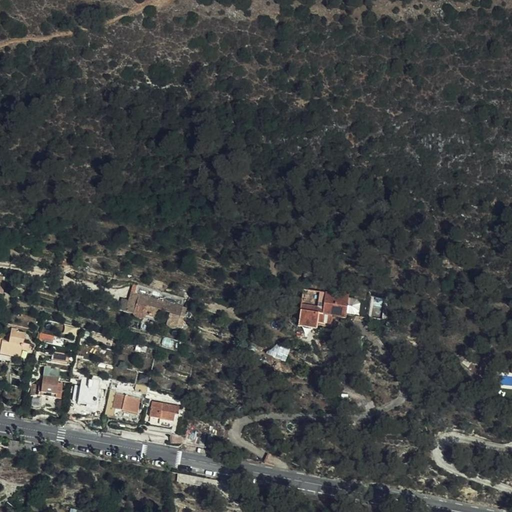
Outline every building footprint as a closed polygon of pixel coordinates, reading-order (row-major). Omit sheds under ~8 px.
[(134,310),(175,321),(177,317),(180,318),(182,311),(179,310),(180,305),(171,302),(169,306),(152,301),(154,291),(133,285),(130,295),(128,294),(125,302),(118,300),(116,306),(134,310)] [(333,316),(346,318),(349,294),(319,291),(317,304),(301,302),(298,327),(317,329),(318,324),(332,326),(333,316)] [(174,328),(175,321),(134,310),(116,306),(115,312),(128,315),(131,319),(134,321),(136,321),(140,319),(150,322),(151,318),(163,321),(162,325),(163,325),(164,327),(166,329),(169,329),(172,329),(174,328)] [(1,340),(1,346),(0,353),(21,356),(22,348),(29,349),(29,342),(23,341),(23,331),(16,331),(16,328),(9,327),(8,341),(1,340)] [(309,360),(312,345),(290,340),(286,355),(309,360)] [(332,366),(336,345),(329,344),(329,348),(312,345),(309,360),(286,355),(282,378),(301,381),(302,378),(302,374),(315,377),(317,368),(331,370),(332,366)] [(354,370),(358,350),(336,345),(332,366),(354,370)] [(36,393),(39,394),(46,394),(58,396),(60,381),(55,380),(56,376),(41,375),(40,379),(37,379),(36,383),(30,382),(28,395),(30,395),(34,392),(36,392),(36,393)] [(74,388),(72,403),(96,407),(98,392),(74,388)] [(141,399),(105,391),(105,395),(111,396),(108,409),(110,410),(132,415),(135,403),(137,404),(137,405),(140,406),(141,399)] [(111,396),(105,395),(100,415),(108,417),(110,410),(108,409),(111,396)] [(173,415),(174,406),(149,402),(146,417),(169,422),(170,414),(173,415)] [(276,416),(240,408),(239,412),(246,414),(243,427),(268,431),(270,419),(272,420),(272,421),(275,422),(276,416)] [(177,435),(176,444),(180,444),(211,450),(214,430),(184,424),(181,436),(177,435)]
